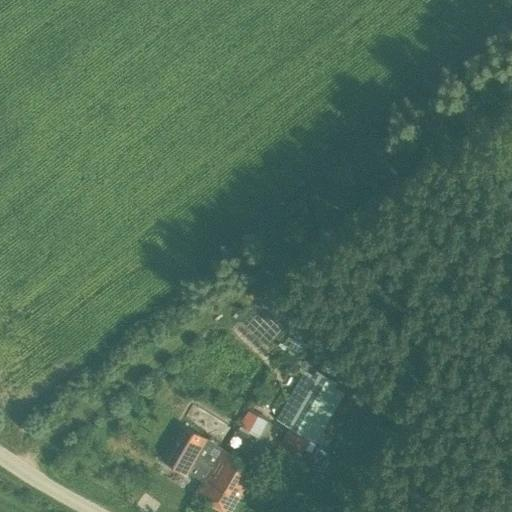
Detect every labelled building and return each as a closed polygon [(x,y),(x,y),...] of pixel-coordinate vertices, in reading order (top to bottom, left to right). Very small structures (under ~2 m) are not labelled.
[(267,334),(290,320),(280,302),(256,316),(267,334)] [(323,343),(317,356),(328,361),(334,348),(323,343)] [(316,442),(347,388),(308,366),(277,419),(316,442)] [(24,421),(23,422),(18,426),(22,432),(23,432),(29,427),(25,421),(24,421)] [(206,439),(182,425),(162,458),(187,472),(189,468),(206,478),(197,494),(228,511),(236,511),(260,471),(223,449),(214,464),(197,454),(206,439)]
